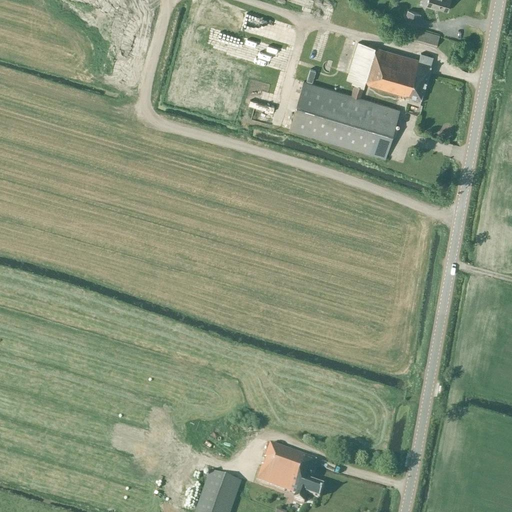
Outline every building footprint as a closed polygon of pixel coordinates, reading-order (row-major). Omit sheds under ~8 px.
[(446,11),(449,0),(427,0),(426,5),(446,11)] [(418,13),(407,10),(403,24),(414,27),(418,13)] [(436,46),(439,35),(416,29),(413,39),(436,46)] [(421,53),(419,60),(358,42),(346,80),(353,82),(351,86),(354,87),(351,95),(304,81),(289,130),(384,158),(399,110),(360,97),(364,83),(398,93),(397,98),(405,100),(406,96),(410,97),(410,99),(419,102),(431,63),(431,64),(433,57),(421,53)] [(315,461),(270,444),(264,459),(267,460),(265,467),(262,466),(256,481),(295,495),(293,500),(304,503),(307,494),(319,499),(323,487),(309,482),(314,468),(313,467),(315,461)] [(230,511),(240,483),(210,473),(196,511),(230,511)]
